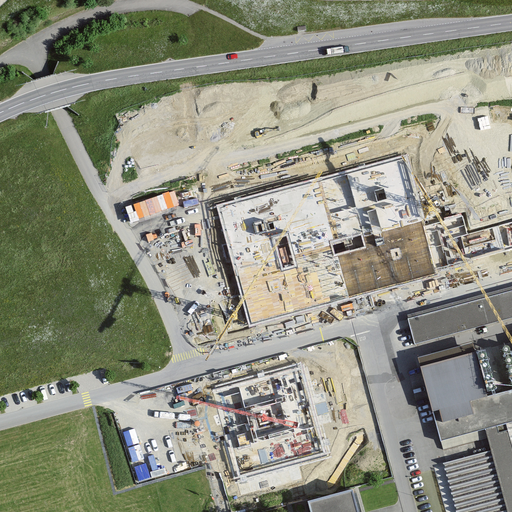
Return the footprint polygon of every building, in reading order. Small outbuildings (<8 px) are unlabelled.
[(405,155),(220,207),(251,320),(511,247),(511,224),(468,237),(462,216),(425,227),(405,155)] [(138,222),(181,207),(174,188),(131,203),(138,222)] [(511,319),(511,291),(407,320),(414,346),(511,319)] [(511,511),(511,390),(486,397),(472,344),(418,358),(443,451),(486,439),(489,451),(442,464),(455,511),(511,511)] [(323,452),(300,369),(215,393),(238,476),(323,452)] [(309,478),(305,460),(262,469),(266,487),(309,478)] [(358,511),(352,489),(307,501),(310,511),(358,511)]
